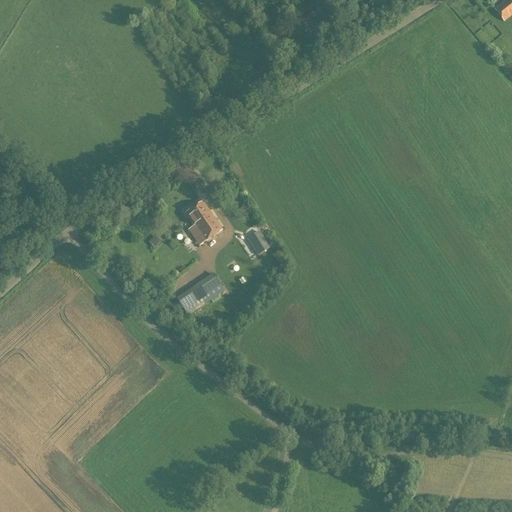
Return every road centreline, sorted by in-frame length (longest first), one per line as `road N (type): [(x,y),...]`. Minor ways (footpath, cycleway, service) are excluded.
road 1 (unclassified): [(67,232),(438,0)]
road 2 (unclassified): [(67,232),(160,337),(289,437)]
